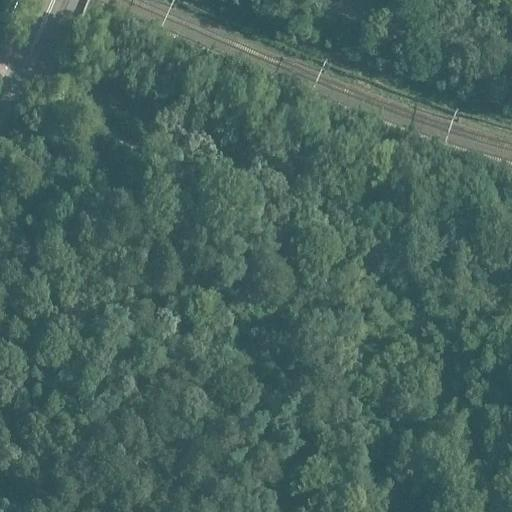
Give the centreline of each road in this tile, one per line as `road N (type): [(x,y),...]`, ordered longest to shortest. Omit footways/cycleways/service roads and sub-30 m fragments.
road 1 (unclassified): [(338,0),(511,65)]
road 2 (unknown): [(45,73),(52,99),(0,213)]
road 3 (secondary): [(0,129),(53,0)]
